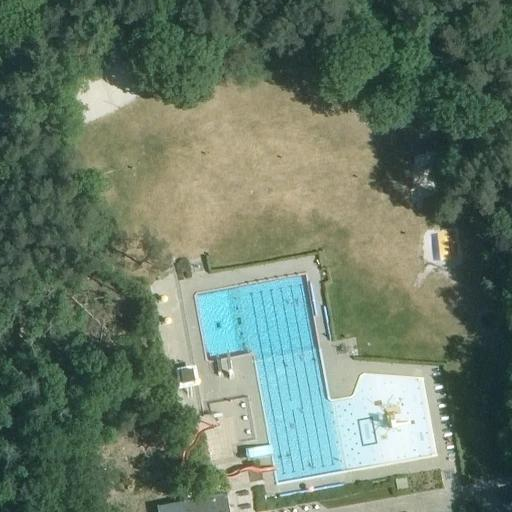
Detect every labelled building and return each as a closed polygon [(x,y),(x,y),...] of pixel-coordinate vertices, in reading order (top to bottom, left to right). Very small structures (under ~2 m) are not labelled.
[(398,161),(378,162),(379,188),(400,187),(398,161)] [(387,226),(391,256),(416,253),(413,223),(387,226)] [(163,413),(209,409),(208,392),(161,396),(163,413)] [(209,464),(212,474),(224,471),(228,487),(241,483),(234,458),(209,464)] [(228,511),(226,495),(178,504),(179,511),(228,511)] [(511,511),(511,495),(502,504),(508,511),(511,511)]
